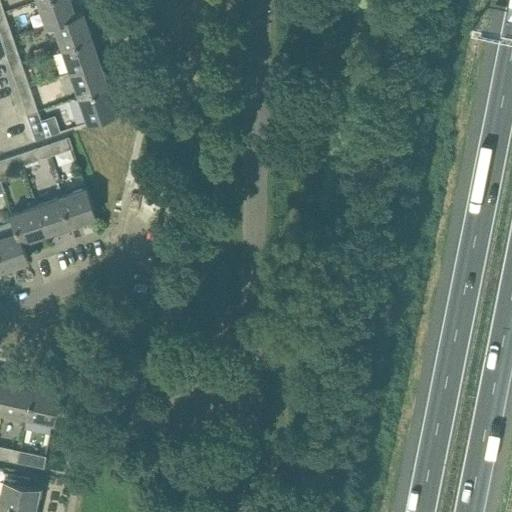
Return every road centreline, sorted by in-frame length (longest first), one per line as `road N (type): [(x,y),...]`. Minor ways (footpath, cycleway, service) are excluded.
road 1 (unclassified): [(250,511),(257,488),(262,0)]
road 2 (motorway): [(511,57),(420,511)]
road 3 (residential): [(0,309),(123,271),(144,187)]
road 4 (motorway): [(474,511),(511,328)]
